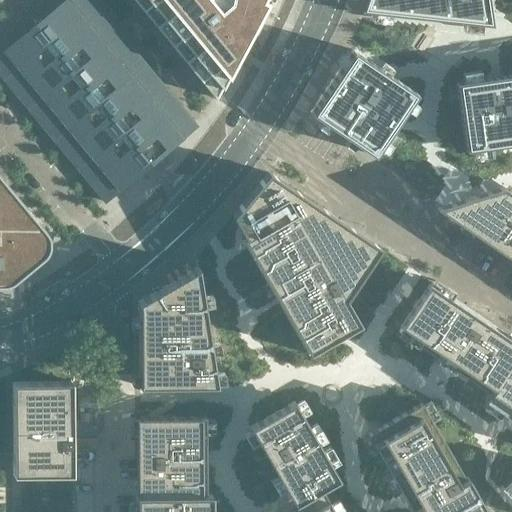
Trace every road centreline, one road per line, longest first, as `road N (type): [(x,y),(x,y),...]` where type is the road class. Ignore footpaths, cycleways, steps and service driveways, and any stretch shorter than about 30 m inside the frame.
road 1 (residential): [(261,121),(511,299)]
road 2 (unknown): [(315,159),(247,255),(244,272),(301,378)]
road 3 (unclassified): [(121,511),(122,270)]
road 4 (tertiary): [(122,270),(195,202),(261,121)]
road 5 (residential): [(0,119),(122,270)]
road 6 (unknown): [(278,94),(376,160),(442,170)]
road 7 (tertiary): [(122,270),(0,340)]
road 8 (tertiary): [(261,121),(326,0)]
